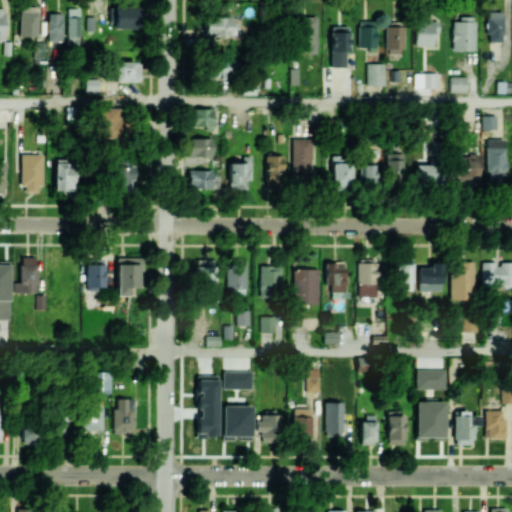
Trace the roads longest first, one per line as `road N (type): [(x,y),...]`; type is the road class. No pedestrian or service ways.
road 1 (residential): [(164,511),(167,0)]
road 2 (residential): [(0,473),(511,473)]
road 3 (residential): [(0,223),(511,223)]
